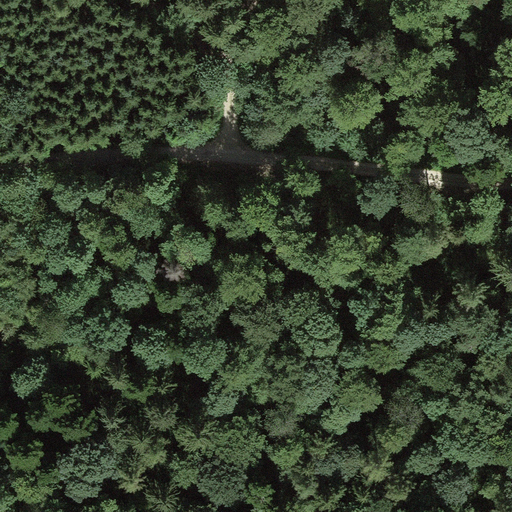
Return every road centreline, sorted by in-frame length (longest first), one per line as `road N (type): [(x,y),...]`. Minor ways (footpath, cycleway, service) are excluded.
road 1 (track): [(467,184),(236,151),(0,167)]
road 2 (track): [(236,151),(220,64),(249,0)]
